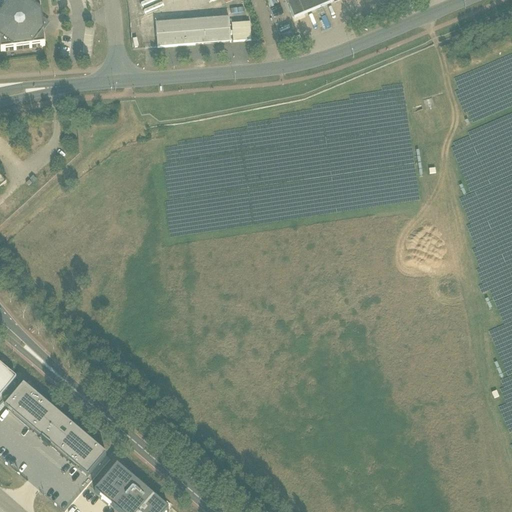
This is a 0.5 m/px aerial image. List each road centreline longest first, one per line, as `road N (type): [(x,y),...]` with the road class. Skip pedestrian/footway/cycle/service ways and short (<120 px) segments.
road 1 (unclassified): [(119,83),(280,72),(468,0)]
road 2 (track): [(129,97),(129,127),(0,241)]
road 3 (tertiary): [(217,511),(91,404)]
road 4 (tertiary): [(91,404),(0,313)]
